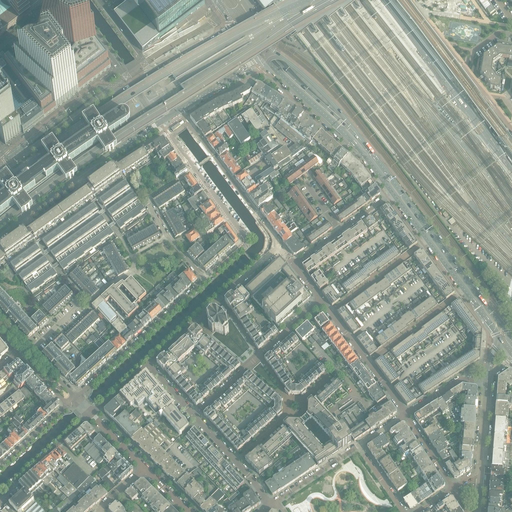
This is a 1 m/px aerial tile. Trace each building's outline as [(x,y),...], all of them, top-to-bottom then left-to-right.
[(0,0),(0,35),(1,35),(5,32),(11,28),(16,23),(17,23),(17,24),(21,20),(22,20),(21,20),(23,19),(27,16),(28,15),(27,15),(31,12),(33,10),(39,6),(45,2),(47,0),(0,0)] [(130,0),(131,1),(114,14),(142,51),(204,4),(201,0),(130,0)] [(3,59),(1,61),(44,118),(55,110),(85,87),(111,67),(67,10),(34,35),(36,37),(54,61),(18,73),(3,59)] [(224,51),(224,52),(225,54),(225,56),(226,58),(228,59),(229,60),(235,67),(235,68),(236,68),(237,68),(239,66),(240,66),(240,65),(241,65),(243,63),(243,62),(244,61),(243,61),(243,60),(241,54),(240,52),(240,50),(239,49),(238,47),(237,46),(235,45),(234,44),(232,44),(230,44),(228,44),(227,45),(226,47),(225,48),(225,49),(224,51)] [(506,58),(508,49),(507,47),(503,46),(503,47),(497,46),(491,50),(491,49),(488,51),(489,52),(483,56),(482,62),(481,62),(481,65),(492,67),(493,63),(495,62),(499,59),(500,59),(501,57),(504,58),(506,58)] [(7,69),(1,61),(0,61),(0,105),(2,107),(4,110),(8,115),(11,119),(15,124),(17,126),(22,132),(23,134),(44,118),(43,115),(7,69)] [(497,79),(497,78),(496,76),(493,71),(491,71),(492,67),(481,65),(480,68),(481,68),(480,74),(484,80),(483,80),(485,83),(486,82),(490,88),(496,89),(496,90),(499,90),(501,79),(497,79)] [(220,80),(213,69),(210,71),(218,82),(220,80)] [(264,102),(271,92),(258,84),(253,91),(251,94),(252,94),(251,96),(255,99),(253,102),(255,103),(253,106),(257,103),(258,106),(260,102),(260,101),(258,99),(264,102)] [(240,98),(249,93),(250,93),(251,94),(253,91),(251,90),(251,89),(250,88),(249,87),(248,87),(247,87),(246,87),(233,94),(237,104),(242,101),(240,98)] [(276,112),(284,101),(271,92),(264,102),(267,105),(264,109),(274,116),(276,112)] [(237,104),(233,94),(218,100),(223,110),(228,108),(228,107),(232,104),(232,106),(237,104)] [(205,138),(231,121),(231,120),(229,118),(223,110),(218,100),(204,108),(190,118),(196,126),(199,130),(202,133),(205,138)] [(280,132),(298,110),(294,108),(284,101),(276,112),(274,116),(278,118),(277,120),(278,120),(277,121),(277,122),(276,123),(277,124),(275,128),(280,132)] [(0,134),(3,138),(7,143),(22,132),(17,126),(15,124),(11,119),(8,115),(4,110),(2,107),(0,105),(0,134)] [(267,124),(256,107),(252,109),(253,109),(252,109),(242,117),(242,116),(241,116),(244,121),(246,124),(249,123),(256,132),(263,127),(267,124)] [(231,120),(241,113),(245,111),(243,108),(230,117),(229,118),(231,120)] [(291,141),(309,121),(298,110),(280,132),(291,141)] [(24,195),(58,169),(62,175),(64,179),(66,181),(69,179),(71,178),(73,177),(74,176),(77,173),(75,171),(73,167),(69,162),(98,142),(102,147),(104,151),(106,154),(109,152),(111,151),(112,149),(114,148),(117,146),(115,144),(113,140),(109,134),(127,123),(128,122),(129,121),(130,119),(130,117),(130,116),(129,114),(128,113),(127,112),(126,111),(124,111),(122,111),(121,111),(119,112),(102,123),(98,118),(96,114),(94,111),(91,113),(89,114),(87,116),(86,116),(83,119),(85,122),(87,125),(90,131),(61,151),(58,146),(55,143),(53,139),(50,141),(48,143),(46,144),(45,145),(42,147),(44,150),(47,154),(50,159),(16,184),(13,180),(9,175),(7,173),(4,175),(2,176),(1,178),(0,178),(0,185),(2,188),(5,192),(0,196),(0,213),(13,203),(18,209),(20,212),(22,214),(25,212),(26,211),(28,210),(30,209),(33,206),(31,204),(29,201),(24,195)] [(250,139),(239,124),(244,121),(241,116),(227,126),(229,129),(241,145),(238,147),(241,152),(246,148),(243,144),(250,139)] [(321,131),(315,126),(309,121),(291,141),(295,145),(297,143),(299,145),(302,142),(303,143),(305,141),(306,142),(301,147),(303,149),(306,147),(309,144),(313,140),(321,131)] [(234,136),(230,131),(227,126),(222,129),(223,129),(225,132),(229,139),(234,136)] [(214,135),(217,140),(218,140),(210,145),(214,150),(223,143),(225,142),(221,135),(225,132),(223,129),(214,135)] [(325,151),(333,142),(324,134),(321,131),(313,140),(325,151)] [(279,145),(277,141),(274,143),(269,135),(268,136),(265,132),(260,135),(263,139),(262,140),(263,141),(259,143),(256,146),(259,150),(263,157),(272,150),(279,145)] [(218,140),(217,140),(214,135),(207,140),(210,145),(218,140)] [(158,155),(170,147),(163,138),(144,150),(147,156),(149,154),(155,150),(158,155)] [(329,166),(342,151),(333,142),(325,151),(331,156),(329,158),(331,159),(332,160),(327,165),(329,166)] [(229,150),(223,143),(214,150),(219,157),(227,152),(229,150)] [(281,168),(293,159),(292,158),(304,149),(303,149),(301,147),(299,145),(297,143),(295,145),(287,150),(285,147),(278,152),(275,154),(271,156),(278,166),(280,169),(281,168)] [(161,158),(172,150),(170,147),(158,155),(154,158),(157,161),(161,158)] [(134,192),(126,181),(152,164),(147,156),(144,150),(115,169),(114,167),(113,165),(87,184),(88,186),(89,186),(90,187),(86,189),(87,190),(95,201),(102,210),(101,211),(98,213),(101,216),(104,214),(106,212),(113,223),(111,224),(108,226),(109,228),(110,229),(113,227),(116,224),(116,223),(124,217),(133,211),(141,205),(132,193),(134,192)] [(163,161),(174,153),(172,150),(161,158),(163,161)] [(250,165),(263,157),(259,150),(257,151),(258,153),(252,157),(248,152),(246,153),(247,153),(243,156),(247,160),(247,161),(250,165)] [(340,165),(348,156),(342,151),(329,166),(327,168),(332,172),(334,171),(340,165)] [(233,160),(230,156),(227,152),(219,157),(226,166),(234,161),(233,160)] [(166,164),(177,157),(174,153),(163,161),(166,164)] [(278,166),(271,156),(270,155),(264,160),(268,166),(270,165),(272,168),(273,170),(278,166)] [(241,171),(235,163),(241,158),(239,156),(237,158),(236,158),(233,160),(234,161),(226,166),(234,176),(235,175),(241,171)] [(318,163),(313,156),(308,159),(314,166),(318,163)] [(360,167),(354,161),(348,156),(340,165),(346,170),(347,171),(351,175),(360,167)] [(171,165),(179,160),(177,157),(166,164),(168,167),(171,165)] [(314,166),(308,159),(304,162),(310,169),(314,166)] [(184,167),(179,160),(171,165),(176,172),(184,167)] [(310,169),(304,162),(300,165),(306,173),(310,169)] [(306,173),(300,165),(296,168),(302,176),(306,173)] [(176,178),(187,171),(184,167),(176,172),(176,173),(177,174),(174,176),(176,178)] [(370,180),(365,174),(360,167),(351,175),(360,188),(370,180)] [(254,186),(257,184),(264,180),(268,177),(275,172),(273,170),(272,168),(255,179),(256,181),(252,183),(249,179),(249,178),(240,185),(246,192),(254,186)] [(302,176),(296,168),(292,171),(298,179),(302,176)] [(249,178),(248,177),(246,174),(248,173),(249,174),(250,173),(249,172),(248,170),(245,172),(237,178),(237,177),(236,178),(235,179),(240,185),(249,178)] [(316,180),(324,175),(320,170),(313,176),(316,180)] [(271,181),(280,174),(277,171),(275,172),(268,177),(271,181)] [(298,179),(292,171),(288,174),(294,182),(298,179)] [(294,182),(288,174),(284,177),(290,185),(294,182)] [(198,187),(190,175),(184,179),(188,184),(193,191),(194,190),(198,187)] [(319,184),(327,179),(324,175),(316,180),(319,184)] [(322,188),(329,183),(327,179),(319,184),(322,188)] [(251,196),(263,187),(262,187),(266,183),(264,180),(257,184),(259,186),(256,188),(254,186),(246,192),(249,196),(250,195),(251,196)] [(379,192),(370,180),(360,188),(363,190),(364,193),(371,201),(379,195),(379,192)] [(185,192),(179,182),(178,181),(173,184),(180,195),(185,192)] [(254,203),(268,193),(273,189),(269,183),(263,187),(251,196),(250,196),(251,196),(249,197),(254,203)] [(325,193),(332,187),(329,183),(322,188),(325,193)] [(180,195),(173,184),(169,187),(176,198),(180,195)] [(282,192),(286,189),(289,187),(287,186),(277,193),(278,194),(282,192)] [(176,198),(169,187),(165,190),(172,201),(176,198)] [(195,198),(202,193),(198,187),(194,190),(195,191),(194,192),(193,191),(190,193),(191,196),(190,196),(191,197),(193,196),(195,198)] [(292,197),(299,192),(296,187),(289,193),(292,197)] [(328,197),(335,191),(332,187),(325,193),(328,197)] [(109,228),(108,226),(105,222),(101,216),(98,213),(97,211),(92,203),(95,201),(87,190),(86,189),(86,190),(32,228),(31,230),(30,230),(30,231),(29,231),(38,242),(39,241),(41,240),(48,249),(50,252),(58,263),(59,264),(68,258),(76,252),(84,246),(93,240),(101,234),(109,228)] [(172,201),(165,190),(160,193),(167,203),(172,201)] [(331,201),(338,195),(335,191),(328,197),(331,201)] [(295,202),(302,196),(299,192),(292,197),(295,202)] [(167,203),(160,193),(156,196),(163,206),(167,203)] [(196,212),(210,203),(202,193),(195,198),(188,202),(193,210),(189,213),(191,215),(196,212)] [(268,201),(272,199),(268,193),(254,203),(258,209),(268,201)] [(334,205),(341,200),(338,195),(331,201),(334,205)] [(370,202),(365,195),(361,198),(366,205),(370,202)] [(163,206),(156,196),(152,198),(159,209),(163,206)] [(298,206),(305,200),(302,196),(295,202),(298,206)] [(366,205),(361,198),(357,201),(362,208),(366,205)] [(283,208),(277,200),(276,199),(274,202),(280,210),(283,208)] [(301,210),(308,204),(305,200),(298,206),(301,210)] [(362,208),(357,201),(356,200),(352,203),(357,211),(362,208)] [(205,218),(216,211),(210,203),(196,212),(200,217),(201,217),(203,220),(205,218)] [(357,211),(352,203),(347,206),(353,214),(357,211)] [(304,214),(311,208),(308,204),(301,210),(304,214)] [(382,215),(391,208),(388,204),(379,210),(382,215)] [(137,217),(146,211),(141,205),(133,211),(137,217)] [(278,218),(268,205),(260,211),(269,224),(278,218)] [(353,214),(347,206),(343,209),(349,217),(353,214)] [(307,218),(314,213),(311,208),(304,214),(307,218)] [(386,219),(394,213),(391,208),(382,215),(386,219)] [(165,220),(176,214),(173,209),(164,214),(163,215),(165,220)] [(349,217),(343,209),(339,212),(345,220),(349,217)] [(137,217),(133,211),(124,217),(129,223),(137,217)] [(209,225),(220,217),(216,211),(205,218),(206,219),(208,222),(207,222),(209,225)] [(281,222),(289,216),(288,215),(286,211),(281,215),(278,218),(269,224),(273,228),(281,222)] [(345,220),(339,212),(335,215),(340,223),(345,220)] [(310,222),(317,217),(314,213),(307,218),(310,222)] [(389,223),(398,217),(394,213),(386,219),(389,223)] [(168,224),(179,218),(176,214),(165,220),(168,224)] [(284,226),(289,223),(292,226),(295,224),(292,220),(290,217),(289,216),(281,222),(273,228),(272,228),(279,236),(287,230),(284,226)] [(371,216),(367,219),(374,229),(379,226),(371,216)] [(120,229),(129,223),(124,217),(116,223),(116,224),(120,229)] [(207,236),(225,223),(220,217),(209,225),(211,228),(207,231),(206,230),(203,232),(207,236)] [(392,228),(401,221),(398,217),(389,223),(392,228)] [(170,229),(181,223),(179,218),(168,224),(170,229)] [(374,229),(367,219),(362,223),(370,233),(374,229)] [(332,229),(326,221),(322,224),(328,232),(332,229)] [(395,232),(404,226),(401,221),(392,228),(395,232)] [(173,233),(183,227),(181,223),(170,229),(173,233)] [(367,232),(361,224),(361,223),(358,225),(357,226),(356,227),(354,228),(353,229),(359,237),(363,234),(367,232)] [(290,234),(298,228),(295,224),(292,226),(290,228),(291,229),(288,231),(287,230),(279,236),(282,240),(290,234)] [(328,232),(322,224),(318,227),(323,235),(328,232)] [(160,236),(154,225),(149,228),(155,239),(160,236)] [(233,234),(230,230),(226,225),(218,231),(221,236),(222,235),(224,237),(226,235),(227,236),(228,238),(230,237),(233,234)] [(399,236),(407,230),(404,226),(395,232),(399,236)] [(183,233),(186,232),(183,227),(173,233),(175,238),(183,233)] [(323,235),(318,227),(314,230),(319,238),(323,235)] [(114,234),(110,229),(109,228),(101,234),(105,240),(114,234)] [(155,239),(149,228),(145,230),(151,241),(155,239)] [(53,266),(45,256),(48,254),(50,252),(48,249),(46,251),(44,252),(38,242),(29,231),(30,231),(30,230),(26,233),(25,231),(26,231),(24,229),(0,246),(0,249),(0,250),(1,251),(0,251),(0,272),(10,264),(27,287),(36,281),(44,275),(53,269),(53,270),(57,267),(60,265),(59,264),(58,263),(56,264),(53,266)] [(191,244),(204,236),(204,235),(200,229),(196,232),(194,230),(185,236),(191,244)] [(359,237),(353,229),(352,230),(351,231),(349,232),(348,233),(345,235),(351,243),(355,240),(359,237)] [(151,241),(145,230),(140,233),(147,243),(151,241)] [(319,238),(314,230),(310,233),(315,241),(319,238)] [(402,241),(410,234),(407,230),(399,236),(402,241)] [(147,243),(140,233),(136,235),(142,246),(147,243)] [(315,241),(310,233),(305,236),(311,244),(315,241)] [(105,240),(101,234),(93,240),(97,246),(105,240)] [(238,241),(233,234),(230,237),(228,238),(230,239),(235,246),(238,243),(238,241)] [(290,234),(282,240),(285,244),(291,252),(293,255),(295,256),(296,256),(299,253),(303,250),(304,250),(307,248),(306,246),(305,245),(304,243),(300,246),(297,242),(294,237),(293,238),(290,234)] [(405,245),(414,239),(410,234),(402,241),(405,245)] [(142,246),(136,235),(132,238),(138,248),(142,246)] [(351,243),(345,235),(343,236),(342,237),(341,237),(341,238),(340,238),(339,239),(340,240),(338,241),(338,240),(336,241),(342,250),(343,249),(344,250),(348,247),(349,247),(348,246),(351,243)] [(205,271),(215,262),(230,248),(231,249),(235,246),(230,239),(228,238),(227,236),(206,255),(204,253),(197,245),(187,254),(194,261),(195,260),(205,271)] [(138,248),(132,238),(127,240),(133,250),(133,251),(138,248)] [(417,243),(414,239),(405,245),(408,250),(417,243)] [(97,246),(93,240),(84,246),(89,252),(97,246)] [(342,250),(336,241),(333,243),(334,244),(333,245),(332,244),(331,245),(330,246),(329,247),(326,249),(332,257),(335,254),(337,256),(337,255),(341,253),(340,251),(342,250)] [(105,254),(115,249),(112,244),(103,250),(105,254)] [(89,252),(84,246),(76,252),(80,258),(89,252)] [(394,247),(390,250),(396,258),(400,255),(394,247)] [(108,259),(118,253),(115,249),(105,254),(108,259)] [(332,257),(326,249),(323,251),(322,252),(321,252),(319,253),(318,254),(324,263),(328,260),(332,257)] [(417,260),(425,254),(422,249),(414,255),(417,260)] [(396,258),(390,250),(385,253),(391,261),(396,258)] [(80,258),(76,252),(68,258),(72,264),(80,258)] [(110,263),(120,258),(118,253),(108,259),(110,263)] [(391,261),(385,253),(381,256),(387,264),(391,261)] [(324,263),(318,254),(317,255),(315,256),(314,257),(313,258),(310,260),(316,268),(320,265),(324,263)] [(421,264),(428,258),(425,254),(417,260),(421,264)] [(387,264),(381,256),(377,260),(383,268),(387,264)] [(63,270),(72,264),(68,258),(59,264),(60,265),(63,270)] [(113,268),(122,262),(120,258),(110,263),(113,268)] [(424,268),(431,263),(428,258),(421,264),(419,265),(422,269),(424,268)] [(310,272),(316,268),(310,260),(307,262),(305,263),(303,265),(304,266),(303,267),(311,278),(313,276),(310,272)] [(383,268),(377,260),(372,263),(377,270),(378,271),(383,268)] [(310,298),(303,289),(300,285),(297,281),(297,280),(293,276),(294,276),(290,272),(291,272),(287,268),(285,265),(285,264),(281,261),(272,270),(270,268),(246,291),(250,295),(248,296),(251,299),(252,298),(266,313),(264,314),(268,318),(268,319),(270,317),(278,326),(310,298)] [(115,272),(125,267),(122,262),(113,268),(115,272)] [(377,270),(372,263),(371,262),(367,265),(373,273),(377,270)] [(406,262),(401,265),(407,273),(412,270),(406,262)] [(427,273),(435,267),(431,263),(424,268),(427,273)] [(367,265),(363,268),(364,269),(369,276),(373,273),(367,265)] [(401,265),(397,269),(403,277),(407,273),(401,265)] [(118,277),(128,272),(125,267),(115,272),(118,277)] [(430,277),(438,271),(435,267),(427,273),(430,277)] [(72,280),(82,272),(78,268),(69,276),(72,280)] [(48,281),(57,275),(53,270),(53,269),(44,275),(48,281)] [(369,276),(364,269),(359,272),(365,280),(370,277),(369,276)] [(397,269),(392,272),(398,280),(403,277),(397,269)] [(197,280),(189,270),(183,275),(192,285),(197,280)] [(434,281),(441,276),(438,271),(430,277),(434,281)] [(76,284),(85,275),(82,272),(72,280),(76,284)] [(192,285),(183,275),(182,275),(179,278),(173,272),(168,276),(170,278),(174,283),(169,286),(179,297),(192,285)] [(328,284),(322,276),(319,272),(313,276),(311,278),(314,282),(315,283),(316,285),(317,287),(320,290),(328,284)] [(365,280),(359,272),(355,276),(361,284),(365,280)] [(392,272),(388,275),(394,283),(398,280),(392,272)] [(48,281),(44,275),(36,281),(40,287),(48,281)] [(79,288),(89,279),(85,275),(76,284),(79,288)] [(388,275),(384,278),(391,287),(390,286),(394,283),(388,275)] [(361,284),(355,276),(351,279),(357,287),(361,284)] [(437,286),(444,280),(441,276),(434,281),(437,286)] [(145,294),(130,277),(125,282),(124,280),(122,282),(121,282),(114,288),(112,286),(102,295),(102,294),(99,296),(100,298),(104,303),(107,300),(126,320),(131,315),(135,311),(139,315),(143,311),(142,310),(141,311),(135,305),(140,301),(139,300),(145,294)] [(384,278),(383,278),(384,280),(380,283),(386,291),(391,287),(384,278)] [(83,291),(92,283),(89,279),(79,288),(83,291)] [(357,287),(351,279),(346,282),(352,290),(357,287)] [(439,291),(448,284),(444,280),(437,286),(435,287),(438,292),(439,291)] [(32,293),(40,287),(36,281),(27,287),(32,293)] [(352,290),(346,282),(342,285),(348,293),(352,290)] [(86,295),(95,286),(92,283),(83,291),(86,295)] [(380,283),(376,286),(375,284),(375,285),(382,294),(386,291),(380,283)] [(179,297),(169,286),(165,290),(160,284),(155,288),(160,295),(156,298),(157,299),(157,300),(165,309),(179,297)] [(443,294),(451,289),(448,284),(439,291),(442,295),(443,294)] [(375,285),(371,288),(377,296),(381,293),(382,294),(375,285)] [(73,294),(65,286),(61,289),(70,298),(74,294),(73,294)] [(91,298),(99,290),(95,286),(86,295),(90,299),(91,298)] [(333,291),(330,287),(322,293),(325,298),(333,291)] [(254,311),(249,304),(252,301),(249,299),(250,298),(240,288),(232,295),(231,295),(224,301),(230,309),(240,322),(246,318),(245,318),(251,314),(251,313),(254,311)] [(371,288),(366,291),(372,299),(377,296),(371,288)] [(12,303),(4,294),(0,289),(0,306),(4,311),(12,303)] [(70,298),(61,289),(57,293),(66,302),(70,298)] [(454,293),(451,289),(443,294),(447,299),(454,293)] [(328,302),(336,296),(333,291),(325,298),(328,302)] [(366,291),(362,294),(368,302),(372,299),(366,291)] [(66,302),(57,293),(54,296),(62,305),(66,302)] [(362,294),(358,297),(364,305),(368,302),(362,294)] [(62,305),(54,296),(50,299),(58,309),(62,305)] [(340,300),(336,296),(328,302),(332,306),(340,300)] [(358,297),(353,301),(359,309),(364,305),(358,297)] [(432,297),(427,300),(433,308),(438,305),(432,297)] [(58,309),(50,299),(46,303),(55,312),(58,309)] [(97,310),(104,304),(100,299),(98,301),(98,300),(97,301),(97,302),(92,307),(95,310),(96,311),(97,310)] [(453,310),(462,304),(459,299),(450,306),(453,310)] [(165,309),(157,300),(153,302),(155,304),(162,312),(165,309)] [(427,300),(423,303),(429,312),(433,308),(427,300)] [(353,301),(349,304),(350,306),(352,308),(354,311),(355,312),(359,309),(353,301)] [(162,312),(155,304),(153,302),(152,302),(149,304),(158,315),(162,312)] [(25,316),(19,310),(12,303),(4,311),(16,324),(25,316)] [(55,312),(46,303),(42,307),(50,315),(51,315),(55,312)] [(423,303),(418,307),(424,315),(429,312),(423,303)] [(116,318),(104,304),(97,310),(114,329),(121,323),(119,320),(117,317),(116,318)] [(158,315),(149,304),(142,310),(152,321),(158,315)] [(465,308),(462,304),(453,310),(456,315),(465,308)] [(348,311),(345,306),(337,313),(340,317),(348,311)] [(418,307),(414,310),(420,318),(424,315),(418,307)] [(460,319),(468,312),(465,308),(456,315),(460,319)] [(414,310),(410,313),(409,312),(416,321),(420,318),(414,310)] [(99,319),(92,312),(91,311),(88,315),(95,323),(99,319)] [(134,337),(152,321),(147,316),(143,311),(139,315),(134,319),(130,322),(125,327),(133,337),(134,337)] [(351,315),(348,311),(340,317),(343,321),(351,315)] [(228,330),(226,322),(225,321),(226,320),(227,320),(222,315),(221,317),(220,316),(212,313),(210,312),(206,315),(208,317),(207,317),(209,326),(210,326),(208,328),(212,332),(214,331),(215,332),(223,335),(223,334),(225,336),(229,332),(227,331),(228,330)] [(409,312),(405,315),(411,323),(415,320),(415,321),(416,321),(409,312)] [(443,312),(438,316),(444,324),(449,320),(443,312)] [(463,323),(472,317),(468,312),(460,319),(463,323)] [(29,337),(43,324),(47,321),(45,319),(40,313),(30,322),(25,316),(16,324),(29,337)] [(95,323),(88,315),(84,319),(91,327),(95,323)] [(329,323),(326,318),(324,316),(323,316),(322,315),(311,323),(313,324),(316,322),(320,329),(329,323)] [(355,320),(351,315),(343,321),(346,326),(355,320)] [(405,315),(400,318),(407,328),(407,327),(407,326),(411,323),(405,315)] [(246,318),(240,322),(243,327),(252,321),(249,316),(245,318),(246,318)] [(444,324),(438,316),(434,319),(440,327),(444,324)] [(466,328),(475,321),(472,317),(463,323),(466,328)] [(400,318),(400,319),(401,320),(397,323),(403,331),(407,328),(400,318)] [(91,327),(84,319),(80,322),(88,330),(91,327)] [(440,327),(434,319),(430,322),(436,330),(440,327)] [(358,324),(355,320),(346,326),(350,330),(358,324)] [(252,321),(243,327),(246,331),(255,325),(252,321)] [(469,332),(478,325),(475,321),(466,328),(469,332)] [(88,330),(80,322),(76,326),(84,334),(88,330)] [(101,330),(105,326),(106,325),(103,322),(98,326),(101,330)] [(302,341),(315,329),(316,329),(313,324),(311,326),(307,322),(295,333),(298,336),(302,341)] [(436,330),(430,322),(425,325),(431,333),(436,330)] [(125,327),(123,325),(121,323),(114,329),(109,334),(114,339),(122,348),(124,346),(127,344),(127,343),(126,343),(127,341),(128,342),(132,338),(133,337),(125,327)] [(397,323),(392,326),(398,334),(403,331),(397,323)] [(329,339),(337,333),(330,324),(322,330),(324,333),(323,333),(321,335),(326,342),(329,339)] [(361,328),(358,324),(350,330),(353,335),(361,328)] [(255,325),(246,331),(249,336),(258,329),(255,325)] [(271,326),(267,329),(269,331),(270,332),(270,331),(273,335),(277,332),(274,329),(271,325),(271,326)] [(421,328),(422,330),(427,336),(431,333),(425,325),(421,328)] [(473,336),(481,330),(478,325),(469,332),(473,336)] [(84,334),(76,326),(73,329),(80,337),(81,336),(83,334),(84,334)] [(392,326),(388,329),(394,337),(398,334),(392,326)] [(214,345),(202,335),(202,334),(195,328),(188,334),(188,335),(177,346),(186,356),(194,349),(194,348),(193,347),(194,346),(195,347),(196,347),(197,347),(197,348),(197,349),(205,356),(208,353),(210,350),(214,345)] [(80,337),(73,329),(69,333),(76,341),(80,337)] [(258,329),(249,336),(252,340),(258,336),(261,334),(258,329)] [(388,329),(384,332),(390,341),(394,337),(388,329)] [(428,338),(427,336),(422,330),(418,333),(424,341),(428,338)] [(479,359),(481,330),(473,336),(472,350),(478,360),(479,359)] [(268,333),(263,337),(266,342),(267,341),(273,335),(270,331),(270,332),(268,333)] [(368,337),(364,332),(356,339),(360,343),(368,337)] [(384,332),(379,336),(385,344),(390,341),(384,332)] [(76,341),(69,333),(65,336),(73,344),(76,341)] [(332,344),(341,338),(337,333),(329,339),(332,344)] [(424,341),(418,333),(413,336),(418,343),(419,344),(424,341)] [(258,336),(252,340),(255,344),(260,340),(263,337),(261,334),(258,336)] [(329,347),(326,342),(321,335),(320,335),(319,337),(323,343),(320,345),(324,351),(329,347)] [(418,343),(413,336),(412,335),(408,338),(414,346),(418,343)] [(77,372),(72,366),(59,353),(69,344),(61,336),(44,353),(69,380),(70,379),(77,372)] [(379,336),(375,339),(376,341),(378,343),(380,345),(381,347),(385,344),(379,336)] [(255,344),(255,345),(258,350),(264,345),(263,344),(264,344),(266,342),(263,337),(260,340),(255,344)] [(368,337),(360,343),(363,347),(371,341),(368,337)] [(336,350),(345,343),(341,338),(332,344),(336,350)] [(414,346),(408,338),(404,341),(410,349),(414,346)] [(122,348),(114,339),(109,343),(117,351),(116,351),(117,352),(122,348)] [(371,341),(363,347),(366,352),(374,346),(371,341)] [(410,349),(404,341),(399,345),(405,353),(410,349)] [(112,355),(116,351),(117,351),(109,343),(91,359),(99,367),(112,355)] [(340,355),(348,348),(345,343),(336,350),(340,355)] [(212,357),(219,349),(214,345),(210,350),(208,353),(212,357)] [(405,353),(399,345),(395,348),(401,356),(405,353)] [(176,365),(176,363),(177,362),(178,363),(178,364),(178,363),(186,356),(177,346),(165,356),(164,356),(157,362),(156,363),(157,363),(157,364),(163,371),(163,370),(163,371),(164,370),(175,382),(180,377),(180,378),(183,375),(185,373),(178,365),(176,366),(176,365)] [(374,346),(366,352),(370,356),(378,350),(374,346)] [(276,356),(281,352),(282,352),(278,347),(273,352),(276,356)] [(344,359),(352,353),(348,348),(340,355),(344,359)] [(401,356),(395,348),(391,351),(397,359),(401,356)] [(216,360),(223,352),(219,349),(212,357),(216,360)] [(478,360),(472,350),(472,351),(468,354),(474,363),(478,360)] [(220,364),(227,355),(223,352),(216,360),(220,364)] [(276,356),(273,352),(270,354),(264,359),(267,364),(273,358),(276,356)] [(347,364),(356,358),(352,353),(344,359),(347,364)] [(474,363),(468,354),(463,357),(469,366),(474,363)] [(224,367),(231,359),(227,355),(220,364),(224,367)] [(378,367),(386,361),(382,357),(374,363),(378,367)] [(469,366),(463,357),(459,360),(465,369),(469,366)] [(277,363),(273,358),(267,364),(268,364),(268,363),(271,368),(277,363)] [(350,368),(358,361),(356,358),(347,364),(350,368)] [(77,386),(95,370),(99,367),(91,359),(77,372),(70,379),(77,386)] [(229,368),(230,367),(235,362),(231,359),(224,367),(227,370),(229,368)] [(465,369),(459,360),(454,362),(460,372),(465,369)] [(365,371),(363,368),(360,365),(358,361),(350,368),(362,383),(370,377),(365,370),(365,371)] [(381,371),(389,365),(386,361),(378,367),(381,371)] [(37,383),(35,380),(32,377),(30,374),(28,372),(27,372),(25,370),(17,362),(16,362),(12,364),(6,369),(2,372),(8,379),(11,376),(14,379),(13,381),(14,382),(13,383),(16,386),(18,388),(19,387),(20,388),(24,385),(32,393),(33,392),(38,397),(45,391),(40,385),(40,386),(37,383)] [(235,371),(240,366),(236,362),(235,362),(230,367),(229,368),(232,372),(231,373),(234,371),(235,371)] [(460,372),(454,362),(450,365),(456,374),(460,372)] [(280,368),(277,363),(271,368),(274,372),(280,368)] [(384,376),(392,370),(389,365),(381,371),(384,376)] [(456,374),(450,365),(445,368),(451,377),(455,375),(456,374)] [(224,380),(230,374),(231,373),(232,372),(229,368),(227,370),(221,376),(220,375),(224,380)] [(283,372),(280,368),(274,372),(277,376),(283,372)] [(451,377),(445,368),(441,371),(447,380),(451,377)] [(387,380),(395,374),(392,370),(384,376),(387,380)] [(447,380),(441,371),(436,374),(442,383),(447,380)] [(511,371),(508,371),(499,377),(498,379),(497,383),(501,383),(505,388),(506,388),(508,386),(509,388),(511,385),(511,371)] [(286,377),(283,372),(277,376),(280,381),(286,377)] [(123,393),(120,395),(128,404),(130,407),(132,406),(133,404),(135,403),(137,405),(145,398),(146,399),(145,400),(150,406),(149,407),(156,415),(160,411),(162,414),(166,410),(167,411),(172,407),(174,405),(152,380),(153,379),(152,377),(151,378),(150,378),(148,375),(147,373),(145,373),(144,373),(145,374),(140,377),(140,378),(126,390),(123,393)] [(224,380),(220,375),(218,373),(215,376),(221,383),(224,380)] [(248,382),(253,377),(249,373),(243,378),(248,382)] [(399,379),(395,374),(387,380),(391,385),(399,379)] [(442,383),(436,374),(432,377),(438,386),(442,383)] [(178,386),(186,379),(183,375),(180,378),(180,377),(175,382),(178,386)] [(221,383),(215,376),(211,380),(217,386),(221,383)] [(252,385),(256,380),(253,377),(248,382),(252,385)] [(289,381),(286,377),(280,381),(283,385),(289,381)] [(364,394),(367,391),(376,385),(370,377),(362,383),(364,387),(361,390),(364,394)] [(438,386),(432,377),(427,380),(433,389),(438,386)] [(248,382),(243,378),(236,385),(240,390),(240,389),(248,382)] [(342,386),(335,378),(332,382),(338,389),(342,386)] [(182,390),(190,383),(186,379),(178,386),(182,390)] [(217,386),(211,380),(207,383),(213,389),(217,386)] [(256,389),(260,384),(256,380),(252,385),(256,389)] [(433,389),(427,380),(423,383),(428,392),(433,389)] [(284,391),(291,385),(289,381),(283,385),(286,389),(284,391)] [(338,389),(332,382),(328,385),(335,392),(338,389)] [(405,387),(402,382),(394,388),(397,393),(405,387)] [(186,394),(191,390),(194,387),(190,383),(182,390),(186,394)] [(213,389),(207,383),(204,386),(205,388),(206,388),(210,393),(213,389)] [(428,392),(423,383),(418,386),(424,395),(428,392)] [(505,398),(505,388),(501,383),(497,383),(496,398),(505,398)] [(260,392),(264,387),(260,384),(256,389),(260,392)] [(292,394),(292,387),(291,385),(292,385),(291,385),(284,391),(288,395),(290,394),(292,394)] [(328,385),(325,388),(332,395),(335,392),(328,385)] [(386,397),(379,389),(376,385),(367,391),(377,404),(386,397)] [(467,393),(468,386),(463,385),(461,385),(449,393),(453,399),(458,396),(457,395),(461,392),(467,393)] [(306,392),(305,390),(300,386),(298,387),(298,395),(300,395),(302,396),(306,392)] [(476,399),(477,390),(477,389),(476,387),(468,386),(467,393),(467,398),(476,399)] [(264,396),(269,390),(264,387),(260,392),(264,396)] [(400,397),(408,391),(405,387),(397,393),(400,397)] [(203,399),(210,393),(206,388),(205,388),(206,389),(200,394),(200,395),(203,399)] [(325,388),(322,391),(328,398),(332,395),(325,388)] [(197,397),(200,395),(200,394),(196,390),(194,393),(189,397),(192,401),(192,402),(197,397)] [(268,399),(273,394),(269,390),(264,396),(268,399)] [(54,400),(45,391),(38,397),(46,405),(47,406),(54,400)] [(322,391),(318,394),(325,401),(328,398),(322,391)] [(403,401),(411,395),(408,391),(400,397),(403,401)] [(19,393),(15,396),(20,402),(24,399),(22,397),(21,396),(20,394),(19,393)] [(458,406),(453,399),(449,393),(445,396),(454,409),(454,408),(458,406)] [(272,402),(277,398),(277,397),(273,394),(268,399),(272,402)] [(318,394),(315,397),(321,405),(325,401),(318,394)] [(128,404),(120,395),(117,399),(120,402),(121,401),(124,405),(125,404),(127,405),(128,404)] [(201,401),(203,399),(200,395),(197,397),(192,402),(196,406),(201,401)] [(415,400),(411,395),(403,401),(407,406),(415,400)] [(509,404),(509,395),(505,398),(496,398),(496,403),(509,404)] [(20,402),(15,396),(11,399),(12,399),(16,405),(20,402)] [(283,400),(279,396),(277,397),(277,398),(272,402),(272,403),(273,402),(274,404),(281,404),(281,402),(283,400)] [(454,409),(445,396),(441,398),(449,411),(454,409)] [(315,459),(313,460),(317,466),(335,454),(352,443),(342,429),(341,430),(311,397),(307,402),(308,403),(307,414),(306,415),(304,416),(299,421),(288,420),(287,419),(283,423),(315,459)] [(449,411),(441,398),(435,402),(441,413),(442,414),(446,412),(446,413),(443,415),(445,418),(449,416),(450,417),(452,416),(449,411)] [(475,409),(476,403),(476,399),(467,398),(465,398),(465,402),(464,402),(463,408),(475,409)] [(16,405),(12,399),(11,399),(7,402),(8,402),(12,408),(16,405)] [(126,406),(124,405),(121,401),(120,402),(117,399),(114,401),(123,411),(125,410),(124,408),(126,406)] [(52,411),(59,405),(54,400),(47,406),(52,411)] [(123,411),(114,401),(110,404),(117,411),(120,408),(123,412),(123,411)] [(396,411),(389,401),(385,404),(386,404),(383,406),(381,402),(378,404),(381,408),(381,409),(382,411),(378,413),(384,421),(389,418),(389,417),(392,415),(392,416),(395,414),(396,411)] [(12,408),(8,402),(7,402),(4,405),(9,411),(12,408)] [(216,411),(221,406),(222,406),(218,402),(212,407),(216,411)] [(360,402),(357,404),(364,414),(367,412),(360,402)] [(445,419),(441,413),(435,402),(429,406),(436,416),(437,415),(440,421),(441,421),(442,423),(446,420),(445,419)] [(508,417),(509,407),(509,404),(496,403),(495,419),(508,420),(508,417)] [(43,419),(52,411),(47,406),(46,405),(44,407),(40,404),(34,410),(36,413),(37,414),(38,413),(43,419)] [(117,411),(110,404),(107,408),(114,414),(117,411)] [(9,411),(4,405),(0,407),(0,408),(5,414),(9,411)] [(436,416),(429,406),(424,409),(431,419),(433,418),(434,421),(436,424),(440,421),(437,415),(436,416)] [(162,414),(161,414),(162,415),(166,420),(171,425),(175,430),(179,435),(186,428),(189,426),(184,421),(180,417),(177,413),(176,412),(175,411),(172,407),(167,411),(166,410),(162,414)] [(213,414),(216,411),(212,407),(209,410),(209,409),(203,414),(207,419),(213,413),(213,414)] [(115,416),(114,414),(107,408),(104,410),(104,412),(108,415),(108,416),(115,422),(120,417),(117,414),(115,416)] [(475,409),(463,408),(462,408),(462,412),(461,412),(461,416),(475,417),(475,409)] [(431,419),(424,409),(419,413),(423,420),(425,423),(431,419)] [(140,423),(137,420),(142,416),(136,410),(131,415),(129,417),(125,413),(120,417),(115,422),(132,439),(142,430),(137,425),(140,423)] [(282,414),(281,412),(281,410),(274,410),(272,412),(276,416),(278,418),(282,414)] [(38,413),(37,414),(35,416),(40,422),(43,419),(38,413)] [(216,417),(213,414),(213,413),(207,419),(208,418),(211,422),(216,417)] [(379,425),(384,421),(378,413),(377,414),(376,413),(373,414),(373,413),(367,417),(369,420),(365,422),(365,423),(370,430),(375,427),(375,426),(377,425),(378,424),(379,425)] [(423,420),(419,413),(416,415),(415,415),(415,418),(418,423),(420,426),(425,423),(423,420)] [(25,425),(22,423),(23,422),(15,414),(11,418),(28,434),(32,430),(26,424),(25,425)] [(40,422),(35,416),(32,418),(38,425),(40,422)] [(474,425),(475,417),(461,416),(460,421),(460,424),(474,425)] [(216,427),(221,422),(219,421),(216,417),(211,422),(214,426),(216,427)] [(28,434),(11,418),(8,420),(13,425),(17,429),(15,431),(13,429),(11,431),(20,441),(28,434)] [(38,425),(32,418),(29,421),(35,427),(38,425)] [(434,425),(436,424),(434,421),(433,418),(431,419),(425,423),(420,426),(424,432),(434,425)] [(511,428),(511,420),(508,420),(495,419),(493,435),(511,436),(511,428)] [(35,427),(29,421),(26,424),(32,430),(35,427)] [(132,439),(131,439),(137,445),(138,446),(140,449),(143,452),(162,433),(157,427),(152,422),(150,424),(142,430),(132,439)] [(219,431),(225,427),(221,422),(216,427),(219,431)] [(370,430),(365,423),(365,422),(364,422),(360,424),(366,433),(370,430)] [(95,432),(91,428),(87,424),(85,424),(81,428),(88,437),(89,438),(95,432)] [(366,433),(360,424),(356,427),(362,436),(366,433)] [(398,434),(407,428),(405,424),(402,424),(390,431),(392,434),(395,433),(396,435),(398,434)] [(473,434),(474,425),(460,424),(459,433),(461,433),(473,434)] [(432,445),(443,438),(434,425),(424,432),(432,445)] [(291,435),(290,434),(283,426),(250,456),(250,455),(245,460),(251,466),(259,475),(272,464),(267,458),(291,435)] [(223,435),(228,431),(225,427),(219,431),(223,435)] [(362,436),(356,427),(352,430),(358,439),(362,436)] [(88,437),(81,428),(77,431),(85,439),(88,437)] [(394,443),(410,433),(407,428),(398,434),(399,436),(394,439),(393,440),(394,443)] [(13,447),(20,441),(11,431),(9,429),(7,431),(9,433),(10,433),(11,434),(9,436),(10,437),(9,438),(5,434),(3,437),(6,440),(13,447)] [(192,431),(185,437),(189,441),(198,433),(194,429),(192,431)] [(358,439),(352,430),(348,432),(354,441),(358,439)] [(85,439),(77,431),(74,434),(82,442),(85,439)] [(227,439),(232,435),(228,431),(223,435),(227,439)] [(89,455),(104,441),(95,432),(89,438),(93,442),(91,445),(89,444),(83,450),(85,451),(89,455)] [(162,433),(143,452),(148,456),(149,457),(154,463),(165,452),(174,444),(167,438),(162,433)] [(198,433),(189,441),(193,445),(201,437),(198,433)] [(416,442),(413,438),(410,433),(394,443),(392,444),(393,447),(396,445),(396,446),(398,445),(403,441),(406,446),(397,452),(398,455),(416,442)] [(473,442),(473,434),(461,433),(461,439),(462,439),(461,441),(473,442)] [(82,442),(74,434),(71,437),(78,445),(82,442)] [(245,444),(251,439),(247,434),(248,435),(242,440),(245,444)] [(230,443),(236,439),(232,435),(227,439),(230,443)] [(392,444),(389,440),(385,435),(372,443),(377,450),(380,448),(381,449),(382,448),(383,449),(388,445),(389,446),(388,446),(392,452),(395,450),(393,447),(392,444)] [(511,452),(511,436),(493,435),(492,451),(511,452)] [(78,445),(71,437),(68,440),(75,448),(78,445)] [(201,437),(193,445),(196,449),(205,441),(201,437)] [(447,450),(450,448),(452,446),(457,443),(455,441),(447,446),(445,444),(446,443),(443,438),(432,445),(439,455),(443,461),(450,456),(447,450)] [(239,443),(239,442),(236,439),(230,443),(234,447),(233,447),(234,448),(239,443)] [(0,447),(6,453),(13,447),(6,440),(0,446),(0,447)] [(75,448),(68,440),(64,443),(72,451),(75,448)] [(243,446),(244,445),(245,444),(242,440),(239,442),(239,443),(234,448),(237,452),(243,447),(243,446)] [(94,460),(108,445),(104,441),(89,455),(94,460)] [(205,441),(196,449),(200,453),(208,445),(205,441)] [(472,455),(473,445),(473,442),(461,441),(460,452),(460,455),(472,455)] [(423,452),(420,447),(416,442),(398,455),(400,458),(403,456),(410,452),(411,454),(407,456),(410,461),(413,460),(413,459),(423,452)] [(387,458),(383,453),(382,453),(381,451),(381,449),(380,448),(377,450),(372,443),(368,446),(368,449),(378,464),(387,458)] [(102,461),(104,459),(113,450),(108,445),(94,460),(99,465),(103,461),(102,461)] [(208,445),(200,453),(203,457),(212,449),(209,446),(208,445)] [(69,458),(59,448),(55,451),(71,467),(74,463),(73,462),(69,458)] [(465,472),(460,463),(459,461),(450,448),(447,450),(450,456),(456,464),(454,466),(460,475),(461,476),(463,475),(463,473),(465,472)] [(212,449),(203,457),(207,461),(216,453),(212,449)] [(108,464),(118,454),(113,450),(104,459),(106,462),(108,464)] [(71,467),(55,451),(52,454),(68,470),(71,467)] [(511,465),(511,456),(511,452),(492,451),(491,467),(507,468),(511,469),(511,468),(511,465)] [(165,452),(154,463),(155,464),(157,466),(159,468),(160,469),(163,471),(165,474),(176,463),(165,452)] [(316,467),(309,457),(306,452),(299,457),(309,471),(316,467)] [(432,466),(423,452),(413,459),(413,460),(422,473),(432,466)] [(216,453),(207,461),(210,464),(219,456),(216,453)] [(68,470),(52,454),(49,457),(65,473),(68,470)] [(132,472),(132,469),(118,454),(108,464),(107,465),(103,469),(96,474),(102,479),(103,481),(111,490),(116,487),(107,477),(110,475),(108,474),(111,471),(113,473),(117,478),(121,482),(129,474),(129,475),(132,472)] [(471,468),(472,455),(460,455),(460,458),(460,463),(465,472),(466,473),(469,470),(471,468)] [(219,456),(210,464),(214,468),(223,460),(222,460),(219,456)] [(76,489),(63,476),(65,473),(49,457),(41,464),(50,474),(51,474),(55,471),(60,476),(57,479),(65,487),(60,491),(68,498),(77,491),(76,490),(76,489)] [(309,471),(299,457),(285,466),(287,469),(295,481),(309,471)] [(388,457),(387,458),(378,464),(388,478),(398,471),(388,457)] [(460,475),(454,466),(453,465),(451,466),(449,463),(451,462),(448,457),(443,461),(454,478),(457,479),(459,477),(459,476),(460,475)] [(223,460),(214,468),(217,472),(226,464),(223,460)] [(72,505),(73,504),(73,503),(72,502),(73,501),(77,498),(84,492),(86,494),(87,493),(85,491),(90,487),(92,489),(95,487),(92,484),(95,482),(93,479),(95,478),(94,477),(93,478),(92,478),(91,477),(90,479),(89,478),(89,477),(74,463),(71,467),(68,470),(65,473),(63,476),(76,489),(77,490),(73,494),(63,502),(51,511),(60,511),(63,510),(64,511),(68,509),(66,507),(68,509),(72,505)] [(176,463),(165,474),(171,479),(172,480),(173,481),(174,483),(177,485),(183,479),(188,476),(188,475),(176,463)] [(50,474),(41,464),(36,468),(51,482),(53,480),(53,479),(49,475),(50,474)] [(226,464),(217,472),(221,476),(230,468),(226,464)] [(438,476),(432,466),(422,473),(428,483),(438,476)] [(503,485),(504,475),(507,475),(507,468),(491,467),(490,483),(503,485)] [(51,482),(36,468),(32,472),(37,478),(43,483),(47,486),(51,482)] [(230,468),(221,476),(225,480),(233,472),(230,468)] [(295,481),(287,469),(273,479),(281,490),(295,481)] [(407,485),(403,478),(398,471),(388,478),(397,492),(407,485)] [(43,483),(37,478),(32,472),(29,475),(39,487),(43,483)] [(233,472),(225,480),(228,484),(237,476),(233,472)] [(39,487),(29,475),(25,478),(36,490),(39,487)] [(183,479),(177,485),(182,490),(189,497),(190,499),(198,506),(201,509),(209,500),(207,499),(203,494),(204,493),(201,490),(203,489),(203,487),(200,483),(198,483),(196,485),(194,483),(189,478),(190,478),(188,476),(183,479)] [(237,476),(228,484),(231,488),(240,480),(239,479),(237,476)] [(421,503),(443,488),(444,485),(438,476),(428,483),(422,487),(419,489),(414,493),(421,503)] [(36,490),(25,478),(22,481),(33,493),(36,490)] [(281,490),(273,479),(265,484),(270,492),(272,496),(277,492),(277,493),(281,490)] [(61,486),(54,480),(52,482),(59,489),(61,486)] [(158,495),(144,480),(141,480),(125,495),(126,495),(132,501),(134,504),(138,501),(139,502),(141,500),(140,499),(141,498),(144,500),(146,503),(148,505),(158,495)] [(240,480),(231,488),(235,492),(244,484),(240,480)] [(33,493),(22,481),(19,483),(25,490),(30,496),(33,493)] [(502,491),(503,485),(490,483),(489,493),(496,494),(497,490),(502,491)] [(107,494),(101,487),(100,486),(98,488),(97,487),(89,494),(91,496),(89,497),(95,505),(107,494)] [(421,503),(414,493),(411,488),(407,491),(410,495),(403,500),(409,508),(412,509),(421,503)] [(217,506),(216,505),(225,496),(218,489),(209,499),(210,499),(209,500),(201,509),(203,511),(208,511),(217,506)] [(44,511),(31,497),(30,496),(25,490),(24,490),(25,491),(23,492),(22,492),(16,497),(5,507),(9,511),(44,511)] [(502,498),(502,491),(497,490),(496,494),(489,493),(489,500),(501,501),(502,498)] [(237,491),(228,499),(230,502),(236,496),(239,494),(237,491)] [(260,504),(256,499),(251,491),(243,497),(244,498),(248,504),(252,510),(260,504)] [(86,511),(95,505),(89,497),(86,494),(80,500),(82,501),(78,504),(79,506),(77,508),(80,511),(86,511)] [(165,511),(171,507),(165,501),(158,495),(148,505),(150,507),(153,509),(155,511),(165,511)] [(248,511),(252,510),(248,504),(244,498),(239,501),(240,502),(235,506),(234,505),(230,508),(231,509),(230,510),(231,511),(248,511)] [(445,510),(455,503),(453,498),(450,498),(441,504),(445,510)] [(501,508),(501,501),(489,500),(488,506),(501,508)] [(126,511),(122,508),(117,502),(110,508),(109,511),(110,511),(126,511)] [(453,511),(459,508),(455,503),(445,510),(446,511),(453,511)]
